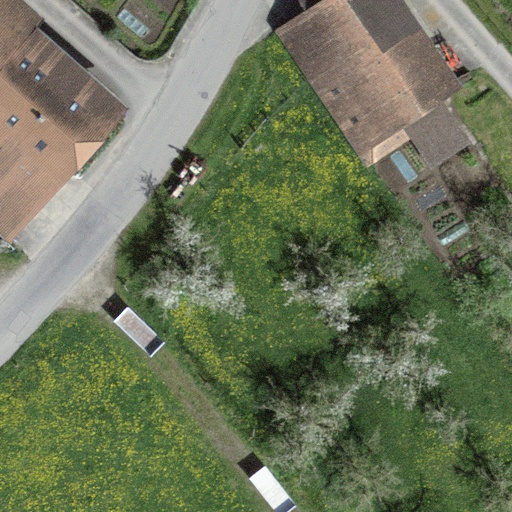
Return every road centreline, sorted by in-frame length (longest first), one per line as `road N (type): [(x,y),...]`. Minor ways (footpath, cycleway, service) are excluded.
road 1 (residential): [(233,0),(210,55),(111,205),(0,325)]
road 2 (track): [(63,256),(278,511)]
